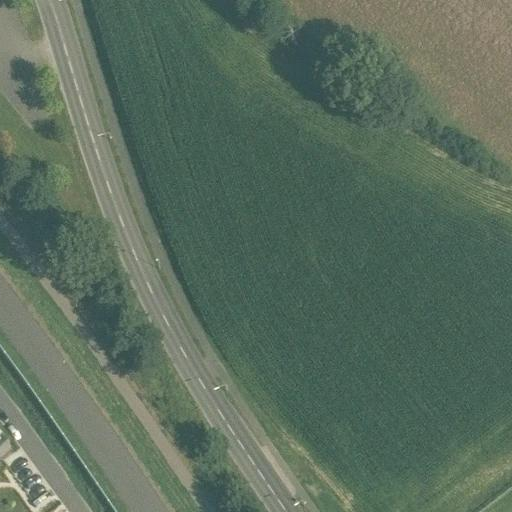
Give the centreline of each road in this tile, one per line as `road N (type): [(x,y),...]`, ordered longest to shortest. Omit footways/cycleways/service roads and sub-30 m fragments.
road 1 (tertiary): [(286,511),(164,323),(126,241),(50,0)]
road 2 (track): [(204,511),(0,224)]
road 3 (secondary): [(0,302),(147,511)]
road 4 (residential): [(0,399),(78,511)]
